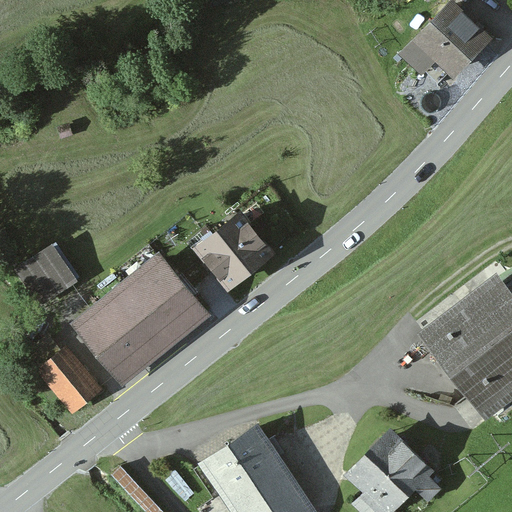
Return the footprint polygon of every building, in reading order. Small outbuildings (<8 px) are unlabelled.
[(406,54),(436,83),(482,35),(453,6),(406,54)] [(199,244),(229,281),(265,252),(235,215),(199,244)] [(43,299),(74,282),(53,246),(23,263),(43,299)] [(83,326),(115,368),(198,305),(166,263),(83,326)] [(424,330),(487,409),(511,389),(511,303),(491,277),(424,330)] [(94,390),(63,351),(44,366),(75,406),(94,390)] [(205,461),(239,511),(306,511),(311,509),(255,427),(205,461)] [(398,511),(436,476),(392,431),(339,482),(367,511),(398,511)]
